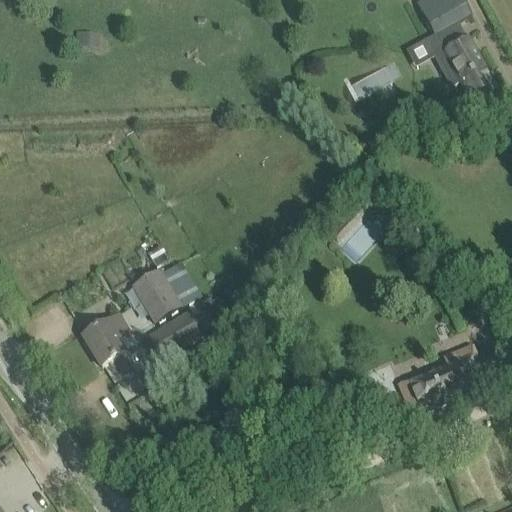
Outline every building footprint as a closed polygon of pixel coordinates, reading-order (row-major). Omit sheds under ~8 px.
[(447,54),(436,60),(452,89),(461,84),(473,105),(499,91),(471,41),(469,42),(459,24),(472,17),(462,0),(426,0),(417,6),(435,38),(437,37),(447,54)] [(133,289),(157,327),(195,302),(174,268),(160,277),(158,274),(133,289)] [(146,342),(160,364),(205,337),(190,313),(160,333),(146,342)] [(120,344),(131,337),(119,318),(84,339),(102,370),(126,355),(120,344)] [(270,357),(281,344),(281,343),(281,342),(281,341),(281,340),(281,339),(280,338),(279,337),(278,337),(277,336),(276,336),(275,336),(274,336),(273,336),(272,337),(261,350),(270,357)] [(511,343),(502,348),(509,365),(511,364),(511,343)] [(473,356),(470,349),(443,360),(446,367),(398,387),(403,401),(411,419),(486,388),(478,369),(473,356)]
